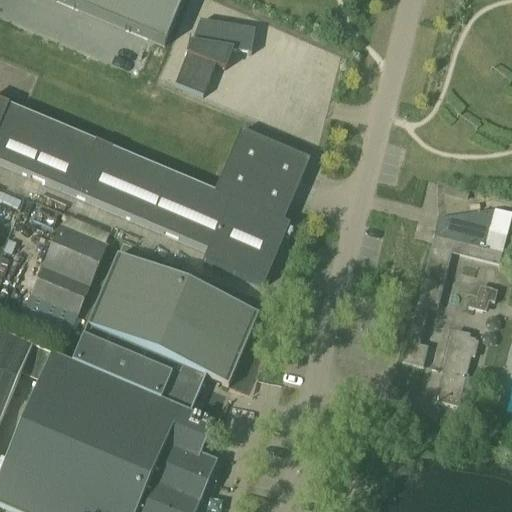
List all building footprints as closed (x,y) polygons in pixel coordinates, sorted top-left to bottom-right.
[(175,0),(17,0),(153,56),(175,0)] [(232,55),(251,58),(255,34),(200,24),(174,90),(203,101),(216,69),(225,72),(232,55)] [(214,197),(96,146),(0,105),(0,167),(74,199),(207,255),(203,265),(263,291),(290,228),(284,226),(310,164),(241,135),(214,197)] [(109,147),(112,140),(106,138),(103,145),(109,147)] [(502,256),(486,252),(496,213),(438,222),(402,367),(423,372),(428,351),(420,349),(429,312),(437,314),(451,257),(499,269),(502,256)] [(60,229),(42,273),(30,301),(78,321),(108,250),(60,229)] [(0,476),(0,510),(4,511),(197,511),(203,500),(208,488),(217,467),(200,460),(213,428),(190,418),(205,381),(228,391),(234,376),(258,320),(252,317),(117,258),(71,367),(50,358),(39,383),(0,476)] [(491,293),(479,290),(476,301),(471,300),(468,311),(474,313),(485,316),(488,305),(494,306),(497,295),(491,294),(491,293)] [(460,403),(473,407),(478,383),(466,380),(471,361),(475,362),(478,346),(475,345),(475,343),(470,341),(471,338),(455,334),(454,337),(452,337),(435,405),(458,411),(460,403)] [(0,428),(22,376),(33,351),(0,336),(0,428)]
